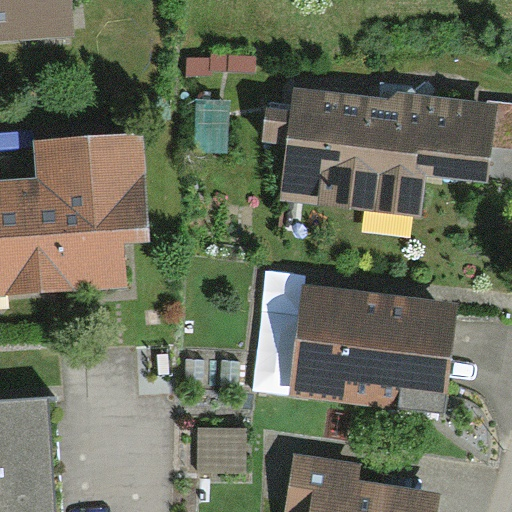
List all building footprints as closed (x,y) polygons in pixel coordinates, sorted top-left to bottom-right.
[(0,0),(0,40),(79,37),(77,0),(0,0)] [(289,148),(283,203),(423,220),(427,178),(492,188),(496,149),(511,150),(511,108),(396,94),(394,103),(298,90),(295,106),(272,103),(266,145),(289,148)] [(35,184),(0,185),(0,300),(128,295),(126,252),(152,251),(147,136),(33,141),(35,184)] [(461,307),(305,287),(292,399),(410,411),(411,393),(449,396),(461,307)] [(0,511),(60,511),(57,402),(0,402),(0,511)] [(299,456),(288,511),(446,511),(448,502),(368,487),(371,470),(299,456)]
